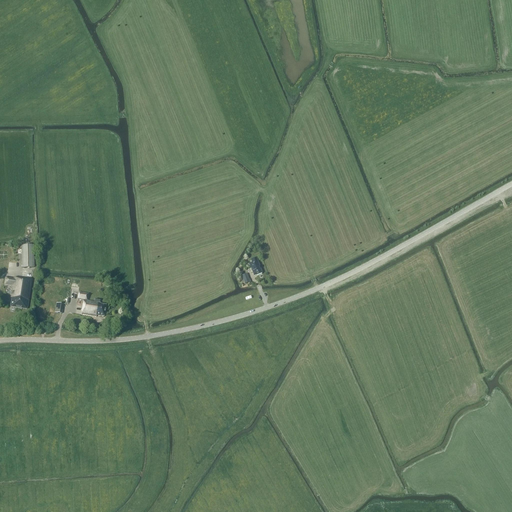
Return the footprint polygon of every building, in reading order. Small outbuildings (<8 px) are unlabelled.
[(24,246),(20,246),(21,269),(33,268),(32,245),(24,246)] [(261,271),(257,257),(251,259),(252,263),(250,263),(254,276),(262,274),(261,271)] [(242,276),(245,284),(251,282),(250,279),(249,280),(247,274),(242,276)] [(32,280),(24,279),(18,278),(18,279),(14,278),(13,279),(5,278),(5,285),(12,286),(10,301),(12,301),(11,307),(15,308),(15,309),(22,309),(26,309),(26,308),(28,309),(32,280)] [(105,317),(106,305),(100,304),(101,303),(100,303),(100,301),(95,300),(94,302),(87,301),(89,294),(78,292),(77,300),(83,301),(81,310),(82,310),(81,315),(96,317),(97,316),(105,317)] [(55,313),(62,314),(63,304),(56,303),(55,313)]
